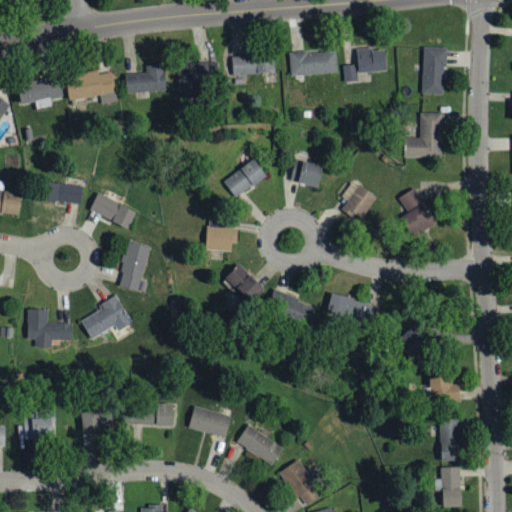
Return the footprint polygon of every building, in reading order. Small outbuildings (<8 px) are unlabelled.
[(422,94),(444,94),(445,47),(422,47),(422,94)] [(385,49),(357,50),(357,72),(386,71),(385,49)] [(289,53),(290,75),(337,73),(336,51),(289,53)] [(232,75),(274,74),(274,54),(231,56),(232,75)] [(343,65),(344,81),(358,81),(357,64),(343,65)] [(165,91),(164,65),(145,65),(146,73),(125,74),(126,92),(165,91)] [(112,72),(98,74),(97,71),(65,76),(69,100),(115,92),(112,72)] [(21,105),(34,102),(36,109),(51,106),(49,98),(62,96),(58,76),(17,85),(21,105)] [(0,117),(9,104),(0,97),(0,117)] [(442,113),(420,113),(419,138),(407,138),(406,158),(441,159),(442,113)] [(266,176),(253,159),(223,182),(236,199),(266,176)] [(318,188),(323,167),(295,159),(289,181),(318,188)] [(83,187),(47,181),(44,199),(80,205),(83,187)] [(360,221),(376,197),(352,181),(343,194),(348,198),(341,208),(360,221)] [(399,197),(407,213),(400,217),(412,239),(437,224),(416,187),(399,197)] [(0,212),(19,214),(20,192),(0,190),(0,212)] [(136,210),(97,195),(90,212),(129,228),(136,210)] [(237,229),(206,228),(205,250),(231,251),(231,243),(237,244),(237,229)] [(150,248),(129,242),(118,286),(143,293),(146,282),(141,281),(150,248)] [(223,279),(248,303),(263,287),(238,264),(223,279)] [(311,324),(316,303),(274,293),(269,314),(311,324)] [(117,341),(136,330),(115,295),(98,306),(100,309),(80,322),(91,340),(110,329),(117,341)] [(371,326),(375,305),(331,296),(326,317),(371,326)] [(27,340),(34,340),(34,347),(51,347),(51,341),(72,341),(71,323),(47,323),(47,310),(27,310),(27,340)] [(141,436),(141,426),(173,426),(173,405),(127,404),(127,436),(141,436)] [(231,415),(194,404),(188,427),(225,437),(231,415)] [(80,410),(81,431),(112,430),(111,410),(80,410)] [(23,413),(23,424),(17,424),(17,439),(54,438),(53,415),(36,416),(36,412),(23,413)] [(440,460),(459,460),(459,418),(439,418),(440,460)] [(283,446),(246,424),(236,443),(272,464),(283,446)] [(322,493),(299,458),(279,471),(303,506),(322,493)] [(461,505),(461,466),(441,466),(442,506),(461,505)]
